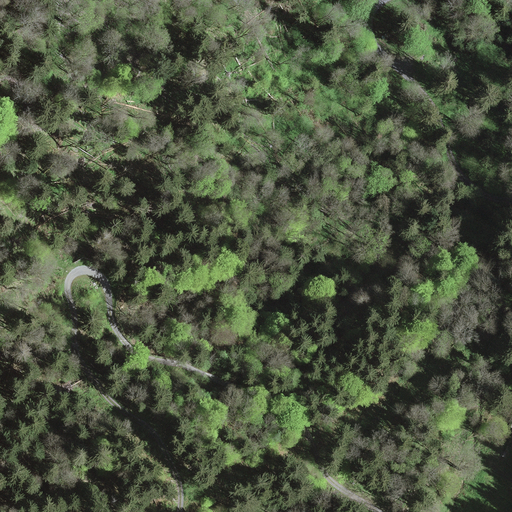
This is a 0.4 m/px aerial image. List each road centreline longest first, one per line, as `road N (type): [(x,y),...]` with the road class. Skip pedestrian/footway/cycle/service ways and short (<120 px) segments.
road 1 (track): [(380,511),(302,460),(262,400),(122,339),(104,280),(87,271),(70,272),(68,283),(84,362),(106,397),(163,448),(181,511)]
road 2 (track): [(383,0),(370,15),(374,38),(436,119),(459,176),(511,200)]
